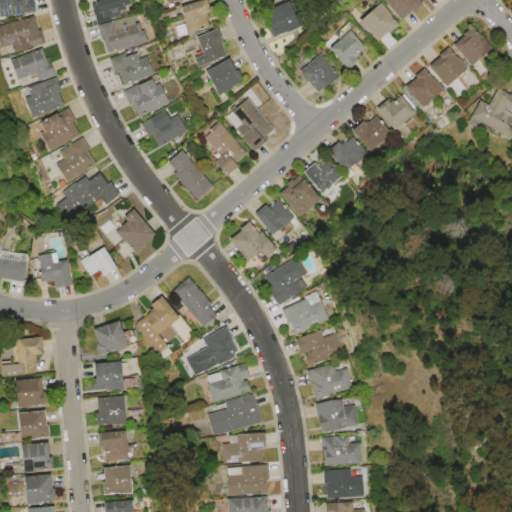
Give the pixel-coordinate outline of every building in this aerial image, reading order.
[(0,17),(0,0),(33,0),(35,12),(0,17)] [(94,22),(91,9),(95,8),(92,0),(126,0),(127,3),(116,6),(119,15),(94,22)] [(199,0),(203,0),(207,12),(204,13),(206,18),(204,18),(206,27),(175,37),(172,26),(182,23),(178,7),(199,0)] [(413,0),(415,2),(395,20),(377,0),(413,0)] [(267,10),(287,1),(296,22),(276,31),(267,10)] [(376,3),(394,24),(385,33),(383,31),(371,42),(354,22),(376,3)] [(106,54),(97,26),(131,15),(134,24),(136,23),(139,31),(142,30),(146,41),(106,54)] [(44,44),(14,52),(12,45),(3,47),(0,36),(0,25),(35,16),(41,37),(42,36),(44,44)] [(487,47),(468,64),(451,45),(461,37),(459,35),(468,26),(487,47)] [(193,38),(214,29),(221,44),(220,45),(224,56),(195,69),(190,59),(200,55),(193,38)] [(362,47),(351,57),(355,61),(343,71),(324,49),(347,30),(362,47)] [(463,67),(443,86),(426,67),(436,58),(435,57),(445,47),(463,67)] [(10,61),(43,49),(47,59),(50,58),(56,75),(39,81),(37,73),(17,80),(10,61)] [(151,75),(121,86),(115,71),(113,72),(107,58),(121,53),(122,57),(136,52),(139,59),(144,57),(151,75)] [(318,54),(335,74),(314,92),(297,73),(318,54)] [(225,59),(238,82),(215,95),(202,73),(225,59)] [(422,68),(440,89),(419,107),(402,88),(413,78),(412,77),(422,68)] [(35,118),(22,92),(53,77),(66,106),(59,109),(58,106),(35,118)] [(137,116),(131,103),(127,105),(121,92),(150,79),(153,86),(159,84),(167,103),(137,116)] [(494,88),(508,95),(509,92),(511,93),(511,125),(506,137),(468,117),(477,100),(486,104),(494,88)] [(398,95),(413,111),(390,131),(371,110),(383,99),(387,104),(398,95)] [(221,119),(244,99),(259,116),(247,127),(261,143),(251,153),(221,119)] [(48,152),(35,127),(67,110),(81,135),(48,152)] [(158,145),(152,135),(147,138),(139,125),(154,116),(159,125),(175,115),(184,130),(158,145)] [(374,115),(388,130),(366,150),(349,131),(360,121),(364,125),(374,115)] [(215,122),(244,154),(232,165),(234,166),(223,176),(210,162),(216,157),(199,139),(206,133),(205,131),(215,122)] [(363,154),(343,171),(325,150),(337,139),(340,143),(347,136),(363,154)] [(67,183),(55,165),(64,160),(60,153),(83,139),(90,150),(88,151),(97,164),(67,183)] [(178,150),(208,185),(192,199),(171,174),(174,172),(165,162),(178,150)] [(309,163),(324,179),(313,188),(299,172),(309,163)] [(62,192),(87,175),(91,181),(101,175),(108,186),(111,184),(118,195),(106,203),(102,197),(76,214),(62,192)] [(316,199),(296,216),(275,193),(287,182),(289,185),(297,178),(316,199)] [(277,199),(291,215),(269,235),(250,214),(262,204),(266,208),(277,199)] [(136,209),(157,235),(147,243),(149,245),(139,253),(121,230),(130,222),(126,217),(136,209)] [(226,238),(237,229),(236,228),(244,220),(255,232),(257,230),(274,249),(265,257),(256,247),(244,258),(226,238)] [(109,246),(122,268),(107,277),(103,271),(93,277),(83,262),(109,246)] [(28,282),(0,279),(0,256),(1,251),(31,254),(28,282)] [(72,261),(75,286),(57,288),(56,279),(46,280),(43,255),(57,254),(59,263),(72,261)] [(294,257),(303,273),(289,282),(296,293),(276,305),(260,278),(294,257)] [(175,292),(191,278),(207,297),(206,299),(219,314),(204,327),(175,292)] [(182,318),(160,334),(174,352),(163,360),(135,323),(155,308),(153,305),(165,296),(182,318)] [(293,334),(281,309),(304,298),(308,307),(319,301),(326,315),(320,318),(321,322),(293,334)] [(124,321),(132,347),(101,357),(93,331),(124,321)] [(204,371),(195,354),(207,347),(203,340),(226,327),(240,351),(204,371)] [(293,339),(317,329),(320,339),(334,333),(339,347),(326,353),(328,358),(304,367),(293,339)] [(45,337),(46,355),(37,355),(38,374),(4,376),(3,365),(20,363),(18,338),(45,337)] [(98,364),(126,363),(128,390),(100,391),(98,364)] [(304,370),(330,363),(332,372),(346,369),(351,388),(312,399),(304,370)] [(212,403),(208,386),(209,385),(207,376),(221,373),(220,371),(247,364),(251,378),(244,380),(244,382),(249,381),(252,393),(212,403)] [(45,378),(46,392),(48,392),(49,404),(19,406),(17,380),(45,378)] [(253,395),(260,422),(244,426),(245,429),(213,437),(208,416),(228,411),(226,402),(253,395)] [(130,396),(132,425),(102,426),(100,398),(130,396)] [(354,405),(356,425),(316,431),(312,402),(341,398),(342,407),(354,405)] [(47,411),(48,426),(50,426),(51,438),(23,440),(22,413),(47,411)] [(103,434),(132,433),(134,459),(110,460),(109,449),(104,449),(103,434)] [(223,463),(223,445),(229,444),(229,436),(268,435),(269,447),(262,448),(262,462),(223,463)] [(322,465),(321,438),(347,437),(348,444),(360,443),(361,464),(322,465)] [(51,443),(53,469),(27,471),(26,445),(51,443)] [(228,468),(269,466),(269,480),(267,480),(267,495),(229,496),(228,468)] [(138,467),(140,494),(111,496),(110,484),(112,484),(111,468),(138,467)] [(322,471),(350,469),(350,476),(362,476),(363,497),(323,498),(322,471)] [(26,478),(56,476),(58,500),(28,502),(26,478)] [(267,498),(268,511),(228,511),(228,499),(267,498)] [(110,511),(110,504),(141,502),(141,511),(110,511)] [(325,511),(325,504),(350,503),(351,511),(364,510),(364,511),(325,511)]
